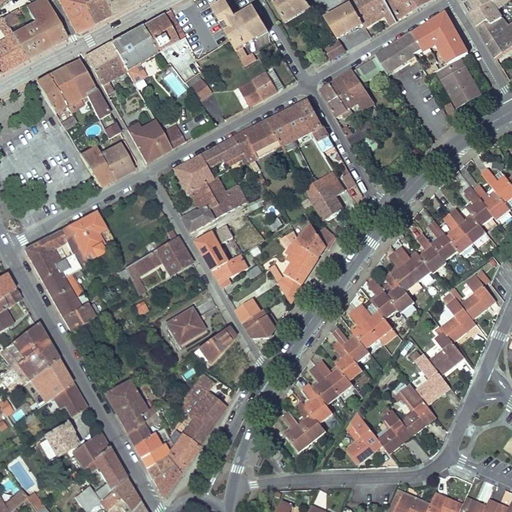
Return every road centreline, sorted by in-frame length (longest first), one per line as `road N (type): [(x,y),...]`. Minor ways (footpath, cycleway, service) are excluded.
road 1 (residential): [(157,511),(5,245)]
road 2 (residential): [(147,171),(266,376)]
road 3 (residential): [(234,486),(418,476),(447,455)]
road 4 (primary): [(266,376),(386,221)]
road 5 (residential): [(147,171),(306,83)]
road 6 (primary): [(386,221),(447,155),(511,110)]
road 7 (residential): [(306,83),(445,0)]
road 8 (residential): [(5,245),(147,171)]
road 9 (residential): [(386,221),(306,83)]
road 10 (primary): [(266,376),(203,500)]
